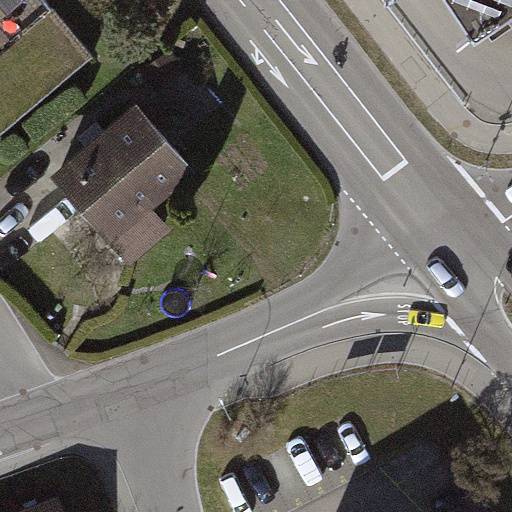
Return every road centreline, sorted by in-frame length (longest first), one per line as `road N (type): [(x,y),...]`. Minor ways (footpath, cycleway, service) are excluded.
road 1 (tertiary): [(118,386),(469,251)]
road 2 (secondary): [(469,251),(259,0)]
road 3 (residential): [(118,386),(166,511)]
